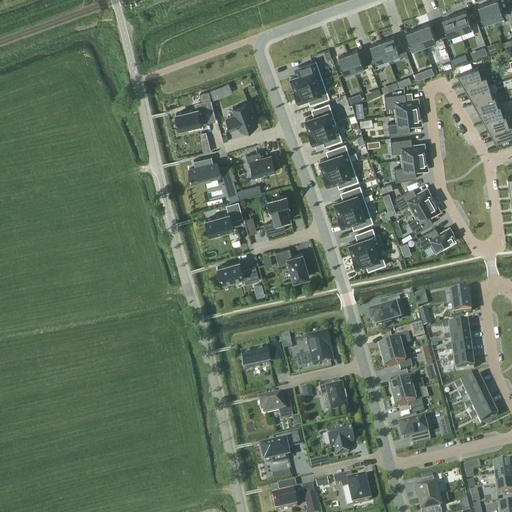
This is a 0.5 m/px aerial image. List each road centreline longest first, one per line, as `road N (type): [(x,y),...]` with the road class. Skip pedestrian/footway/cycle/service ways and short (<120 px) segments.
road 1 (unclassified): [(241,511),(135,80)]
road 2 (residential): [(490,162),(448,91),(437,88),(428,98),(441,194),(472,242),(489,253)]
road 3 (residential): [(367,0),(261,41),(286,128)]
road 4 (residential): [(323,229),(364,365)]
road 5 (residential): [(493,278),(485,304),(497,373),(511,406)]
road 6 (residential): [(389,466),(511,440)]
